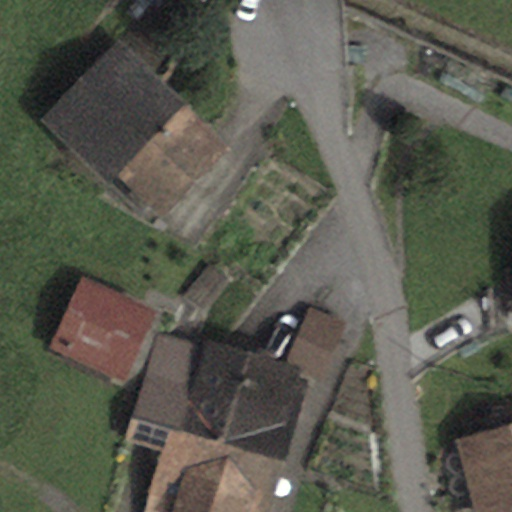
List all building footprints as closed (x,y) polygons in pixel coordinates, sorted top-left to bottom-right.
[(159,202),(213,146),(120,55),(56,122),(105,167),(114,158),(159,202)] [(64,341),(114,364),(136,316),(86,293),(64,341)] [(310,314),(291,361),(318,373),(338,326),(310,314)] [(293,415),(303,386),(157,341),(136,417),(176,429),(267,457),(281,411),(293,415)] [(250,511),(267,457),(176,429),(152,511),(250,511)] [(511,511),(511,436),(470,447),(485,511),(511,511)]
